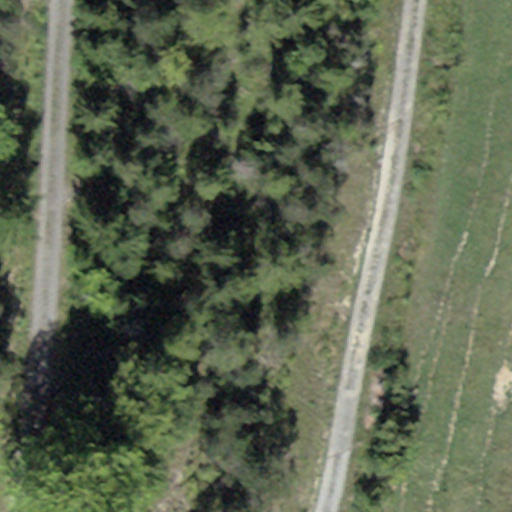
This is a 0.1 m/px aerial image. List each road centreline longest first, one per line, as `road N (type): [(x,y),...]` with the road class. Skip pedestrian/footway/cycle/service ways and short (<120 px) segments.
road 1 (track): [(403,0),(383,220),(307,511)]
road 2 (track): [(15,511),(52,0)]
